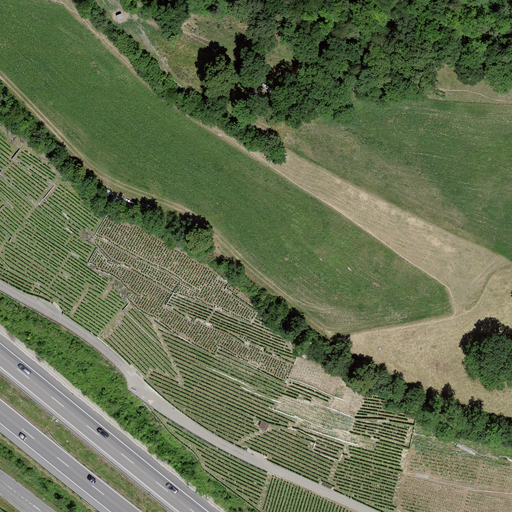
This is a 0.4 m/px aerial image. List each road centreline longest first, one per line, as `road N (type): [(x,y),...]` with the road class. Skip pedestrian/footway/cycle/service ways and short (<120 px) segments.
road 1 (unclassified): [(362,511),(181,420),(112,355),(0,283)]
road 2 (track): [(107,0),(181,82),(262,128),(306,170)]
road 3 (motorway): [(195,511),(0,353)]
road 4 (motorway): [(0,411),(125,511)]
